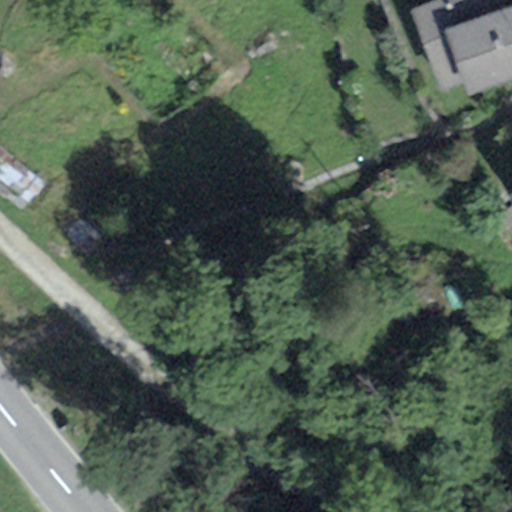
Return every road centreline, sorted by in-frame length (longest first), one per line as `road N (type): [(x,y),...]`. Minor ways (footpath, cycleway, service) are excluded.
road 1 (track): [(0,222),(32,263),(267,461),(353,511)]
road 2 (tertiary): [(84,511),(0,409)]
